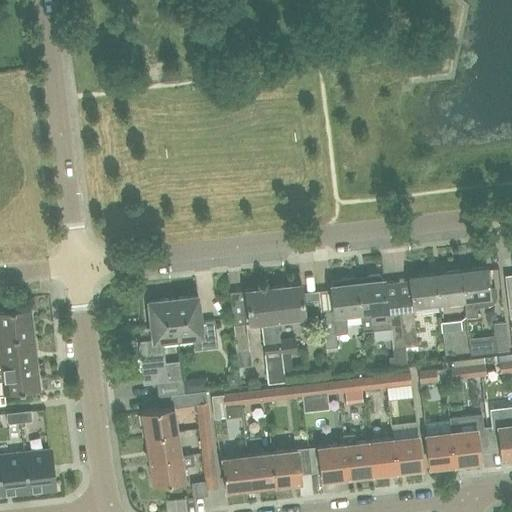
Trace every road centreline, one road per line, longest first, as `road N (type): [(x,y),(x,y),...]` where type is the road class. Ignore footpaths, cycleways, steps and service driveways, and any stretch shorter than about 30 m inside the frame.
road 1 (residential): [(78,265),(511,214)]
road 2 (residential): [(78,265),(44,0)]
road 3 (residential): [(107,508),(78,265)]
